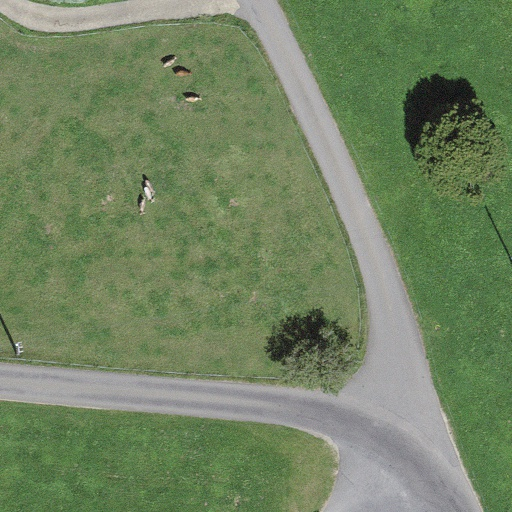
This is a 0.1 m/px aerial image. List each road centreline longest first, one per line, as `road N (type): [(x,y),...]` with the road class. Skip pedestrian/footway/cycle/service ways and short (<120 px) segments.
road 1 (unclassified): [(0,380),(317,414),(385,439),(421,467)]
road 2 (track): [(1,0),(71,16),(194,0)]
